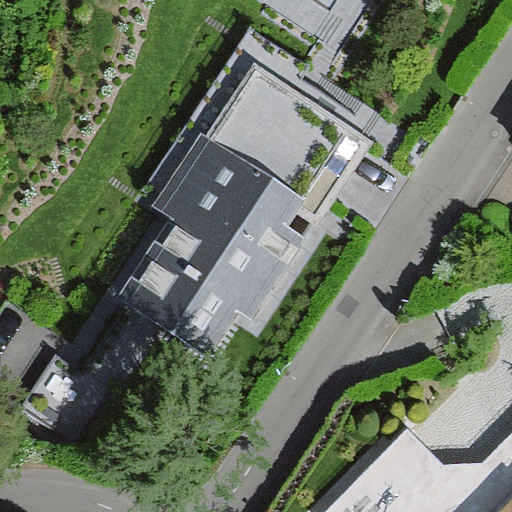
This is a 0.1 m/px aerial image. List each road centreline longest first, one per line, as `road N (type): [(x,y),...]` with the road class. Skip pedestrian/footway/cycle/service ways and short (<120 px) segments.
road 1 (residential): [(220,511),(511,76)]
road 2 (residential): [(0,492),(74,496),(119,511)]
